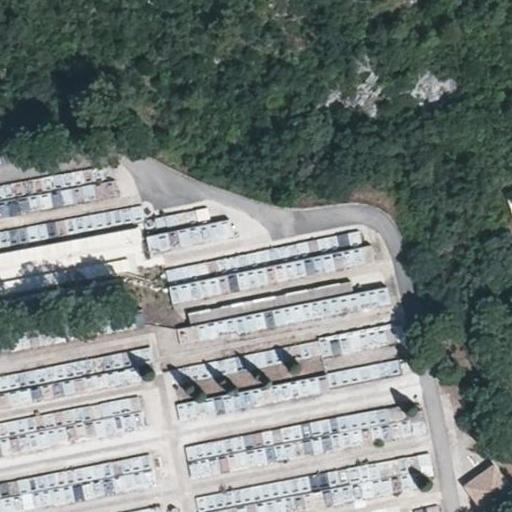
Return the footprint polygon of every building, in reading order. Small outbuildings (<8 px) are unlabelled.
[(151,258),(233,240),(229,218),(147,236),(151,258)] [(371,246),(236,272),(240,290),(375,264),(371,246)] [(228,295),(223,276),(170,287),(174,307),(228,295)] [(184,345),(391,307),(388,287),(180,325),(184,345)] [(344,361),(398,344),(392,325),(338,342),(344,361)] [(275,347),(252,355),(256,368),(279,361),(275,347)] [(0,375),(0,454),(148,430),(142,391),(141,391),(134,350),(86,358),(89,374),(54,380),(52,367),(0,375)] [(190,473),(398,440),(396,423),(419,419),(417,405),(263,430),(266,446),(252,449),(250,437),(186,447),(190,473)] [(151,460),(0,480),(0,511),(155,492),(151,460)] [(480,511),(490,511),(511,498),(511,495),(493,466),(463,486),(480,511)]
